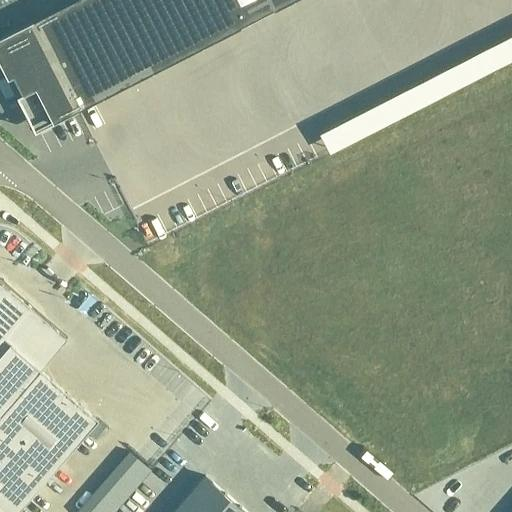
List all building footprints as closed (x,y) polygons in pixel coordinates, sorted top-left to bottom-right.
[(0,64),(7,78),(12,76),(21,94),(16,96),(34,132),(78,109),(239,27),(239,26),(272,9),(273,10),(291,0),(72,0),(33,20),(0,36),(0,64)] [(0,511),(1,511),(16,511),(97,420),(40,370),(32,350),(50,329),(64,341),(66,339),(0,281),(0,511)] [(92,294),(80,303),(91,320),(104,311),(92,294)] [(190,436),(200,427),(186,413),(177,423),(190,436)] [(160,461),(166,455),(151,440),(145,446),(160,461)] [(246,511),(205,476),(174,511),(246,511)]
